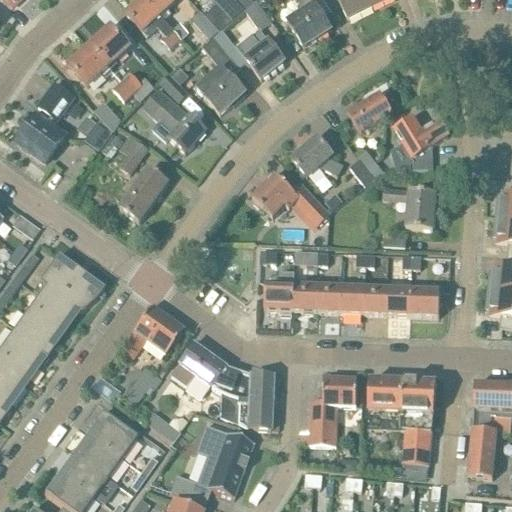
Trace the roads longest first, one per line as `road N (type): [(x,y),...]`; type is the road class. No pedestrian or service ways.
road 1 (residential): [(452,31),(359,68),(269,132),(150,285)]
road 2 (residential): [(459,360),(472,154),(452,31)]
road 3 (residential): [(0,497),(150,285)]
road 4 (residential): [(150,285),(0,175)]
road 5 (residential): [(459,360),(292,352)]
road 6 (residential): [(263,511),(286,472),(292,352)]
road 7 (residential): [(292,352),(236,346),(150,285)]
road 8 (residential): [(446,501),(459,360)]
